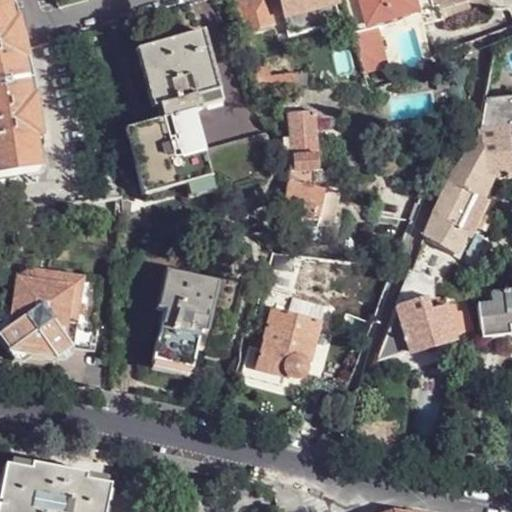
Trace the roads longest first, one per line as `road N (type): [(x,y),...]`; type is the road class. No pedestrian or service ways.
road 1 (residential): [(408,490),(0,408)]
road 2 (residential): [(29,0),(38,29),(153,0)]
